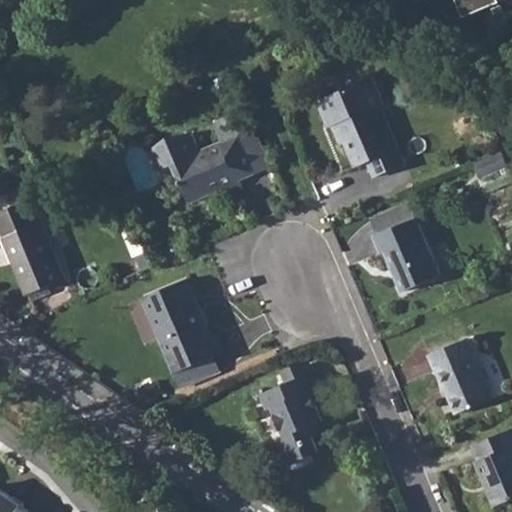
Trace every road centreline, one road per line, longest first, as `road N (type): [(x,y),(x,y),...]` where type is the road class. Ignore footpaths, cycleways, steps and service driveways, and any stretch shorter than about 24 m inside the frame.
road 1 (unclassified): [(245,511),(0,341)]
road 2 (residential): [(293,266),(344,326),(427,511)]
road 3 (residential): [(94,511),(44,456),(0,427)]
